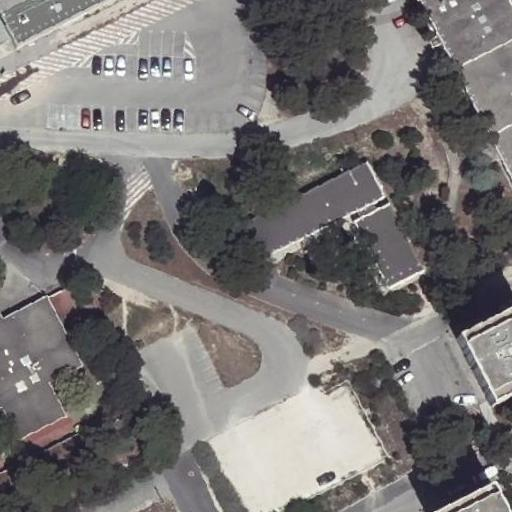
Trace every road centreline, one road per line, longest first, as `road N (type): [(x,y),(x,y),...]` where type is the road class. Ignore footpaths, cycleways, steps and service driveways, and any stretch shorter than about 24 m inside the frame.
road 1 (unknown): [(27,137),(37,108),(76,90),(243,79),(255,59),(256,0)]
road 2 (unknown): [(96,261),(116,225),(118,140)]
